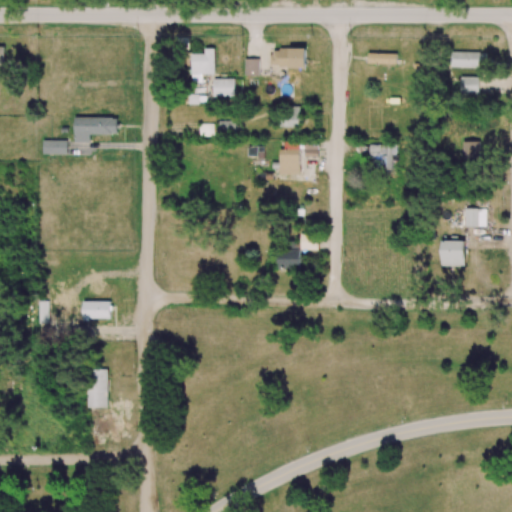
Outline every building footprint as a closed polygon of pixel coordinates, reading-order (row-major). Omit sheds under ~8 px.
[(215,48),(205,48),(205,54),(191,54),(191,82),(202,82),(202,74),(214,74),(215,48)] [(306,49),(271,48),(271,67),(306,67),(306,49)] [(479,67),(479,52),(451,51),(451,67),(479,67)] [(396,64),(397,53),(368,53),(367,63),(396,64)] [(244,75),(259,76),(260,59),(244,59),(244,75)] [(479,77),(461,76),(460,94),(478,94),(479,77)] [(234,78),(213,79),(214,96),(235,96),(234,78)] [(299,108),(279,108),(279,127),(300,127),(299,108)] [(74,142),(90,142),(90,134),(117,134),(117,117),(74,117),(74,142)] [(236,121),(219,120),(218,134),(235,135),(236,121)] [(214,136),(214,124),(200,123),(200,136),(214,136)] [(67,140),(43,140),(43,154),(67,155),(67,140)] [(300,157),(318,157),(318,141),(285,141),(285,149),(279,149),(279,174),(300,174),(300,157)] [(480,142),(463,141),(462,158),(479,159),(480,142)] [(394,144),(370,145),(370,162),(375,162),(375,154),(383,154),(384,163),(395,163),(394,144)] [(486,209),(465,209),(465,226),(486,226),(486,209)] [(300,269),(300,250),(318,249),(318,233),(300,234),(301,240),(288,241),(288,250),(277,250),(278,269),(300,269)] [(464,266),(465,241),(441,240),(441,265),(464,266)] [(48,301),(39,301),(39,322),(41,322),(41,314),(48,314),(48,301)] [(110,301),(83,301),(83,319),(110,318),(110,301)] [(107,407),(107,369),(88,369),(87,407),(107,407)]
